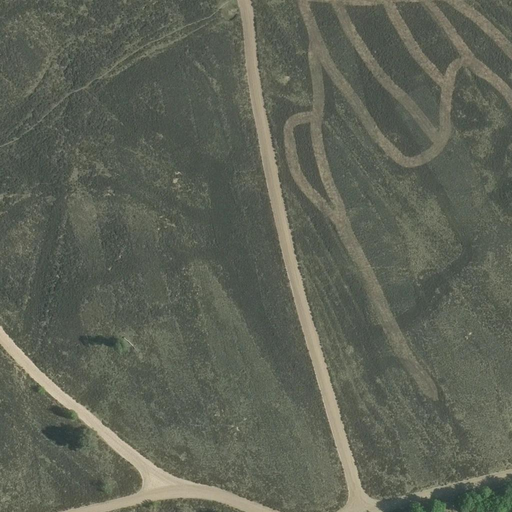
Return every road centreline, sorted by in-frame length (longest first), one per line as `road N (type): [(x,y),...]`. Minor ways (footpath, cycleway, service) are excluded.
road 1 (track): [(245,0),(293,265),(361,511)]
road 2 (track): [(179,487),(50,388),(0,331)]
road 3 (track): [(262,511),(179,487),(90,511)]
road 4 (track): [(361,511),(511,473)]
